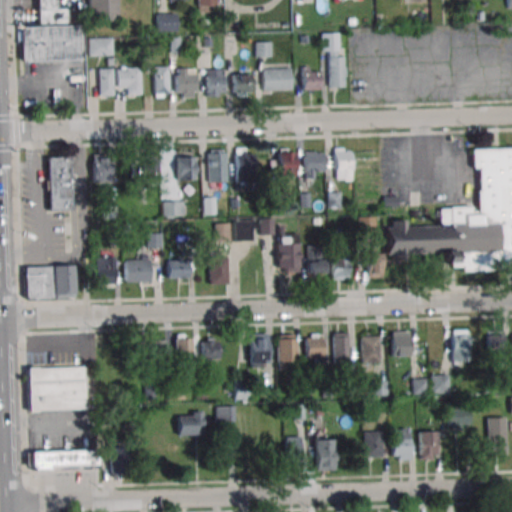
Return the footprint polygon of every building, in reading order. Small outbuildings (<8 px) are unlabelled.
[(35,0),(36,24),(65,23),(65,9),(54,9),(54,0),(35,0)] [(116,0),(86,0),(87,21),(117,21),(116,0)] [(214,0),(195,0),(196,11),(214,11),(214,0)] [(177,13),(155,13),(155,31),(177,31),(177,13)] [(79,61),(79,26),(19,26),(19,61),(79,61)] [(328,87),(344,87),(344,54),(340,54),(340,33),(320,33),(320,51),(328,51),(328,87)] [(112,55),(112,37),(87,37),(87,55),(112,55)] [(270,56),(270,42),(254,42),(254,56),(270,56)] [(153,66),(153,97),(167,97),(167,66),(153,66)] [(125,87),(125,94),(140,94),(140,67),(115,67),(115,87),(125,87)] [(98,68),(98,95),(112,95),(112,68),(98,68)] [(196,97),(196,68),(174,68),(174,97),(196,97)] [(222,68),(205,68),(205,97),(222,97),(222,68)] [(290,90),(290,68),(261,68),(261,90),(290,90)] [(299,89),(319,89),(319,68),(299,68),(299,89)] [(251,72),(231,72),(231,94),(251,94),(251,72)] [(385,256),(439,254),(439,265),(460,264),(460,270),(511,268),(511,147),(471,149),(472,168),(476,168),(478,207),(438,209),(439,225),(405,226),(405,221),(384,221),(385,256)] [(294,176),(294,148),(274,148),(274,176),(294,176)] [(350,180),(350,148),(333,148),(333,180),(350,180)] [(226,183),(226,151),(206,151),(206,183),(226,183)] [(234,187),(252,187),(252,151),(234,151),(234,187)] [(323,151),(302,151),(302,176),(323,176),(323,151)] [(90,154),(90,183),(109,183),(109,154),(90,154)] [(195,155),(175,155),(175,179),(195,179),(195,155)] [(46,156),(47,211),(71,211),(70,156),(46,156)] [(158,157),(143,157),(143,184),(158,184),(158,157)] [(327,207),(340,207),(340,192),(326,193),(327,207)] [(213,198),(202,198),(202,213),(213,213),(213,198)] [(183,216),(183,201),(161,201),(161,217),(183,216)] [(375,234),(375,216),(357,216),(357,234),(375,234)] [(252,240),(252,220),(231,220),(232,240),(252,240)] [(214,241),(228,241),(228,222),(214,222),(214,241)] [(146,233),(146,249),(161,249),(161,233),(146,233)] [(297,272),(297,235),(275,235),(275,272),(297,272)] [(305,244),(305,273),(323,273),(323,244),(305,244)] [(207,284),(227,284),(227,252),(207,252),(207,284)] [(347,252),(330,252),(330,280),(347,280),(347,252)] [(380,278),(380,252),(365,252),(365,278),(380,278)] [(115,284),(115,256),(94,256),(94,284),(115,284)] [(123,259),(123,282),(150,282),(150,259),(123,259)] [(189,278),(189,260),(165,260),(165,278),(189,278)] [(74,299),(74,265),(23,266),(24,300),(74,299)] [(469,330),(449,330),(449,361),(469,361),(469,330)] [(391,356),(408,356),(408,331),(391,331),(391,356)] [(249,365),(267,365),(267,333),(249,333),(249,365)] [(332,333),(332,362),(347,362),(347,333),(332,333)] [(295,368),(295,334),(276,334),(276,368),(295,368)] [(321,360),(321,334),(304,334),(304,360),(321,360)] [(483,334),(483,359),(503,359),(503,334),(483,334)] [(191,358),(191,335),(174,335),(174,358),(191,358)] [(360,336),(360,363),(377,363),(377,336),(360,336)] [(218,337),(200,337),(200,360),(218,360),(218,337)] [(145,340),(145,363),(164,363),(164,340),(145,340)] [(26,367),(26,410),(83,410),(83,367),(26,367)] [(447,393),(447,375),(430,375),(430,393),(447,393)] [(427,394),(427,378),(411,378),(411,394),(427,394)] [(372,396),(386,396),(386,381),(372,381),(372,396)] [(233,405),(214,405),(214,421),(233,421),(233,405)] [(446,427),(468,427),(468,407),(446,407),(446,427)] [(176,412),(176,435),(202,435),(202,412),(176,412)] [(486,417),(486,454),(504,454),(504,417),(486,417)] [(409,460),(409,429),(400,429),(400,438),(391,438),(391,460),(409,460)] [(361,431),(361,457),(381,457),(381,431),(361,431)] [(435,431),(417,431),(417,459),(435,459),(435,431)] [(285,466),(299,466),(299,436),(285,436),(285,466)] [(312,437),(312,471),(334,471),(334,437),(312,437)] [(123,447),(108,447),(108,477),(123,477),(123,447)] [(29,451),(30,469),(96,469),(96,451),(29,451)]
